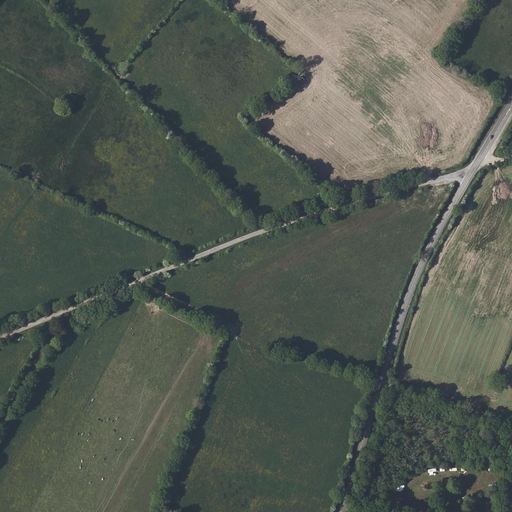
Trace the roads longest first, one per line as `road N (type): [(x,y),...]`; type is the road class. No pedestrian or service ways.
road 1 (unclassified): [(0,336),(249,235),(453,175),(469,177)]
road 2 (tertiary): [(343,511),(411,290),(469,177)]
road 3 (track): [(0,427),(64,311)]
